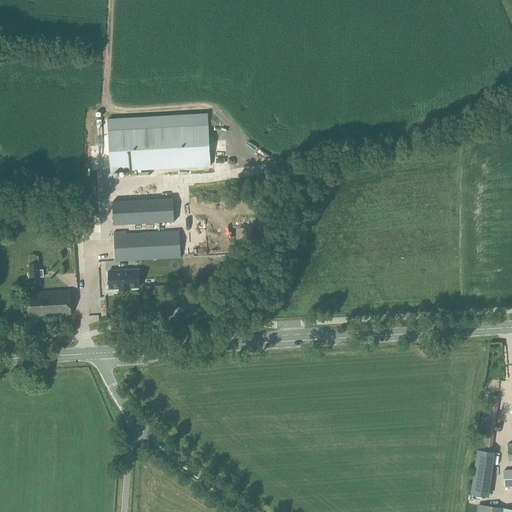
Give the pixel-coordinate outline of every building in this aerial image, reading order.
[(208,114),(107,120),(111,172),(211,166),(208,114)] [(114,235),(116,261),(182,257),(180,231),(114,235)] [(81,251),(80,251),(81,267),(88,267),(87,238),(80,239),(81,251)] [(39,262),(29,263),(31,286),(41,286),(39,262)] [(139,270),(109,271),(110,289),(120,288),(120,291),(130,290),(130,288),(140,287),(139,270)] [(154,286),(154,296),(155,296),(168,295),(167,285),(155,286),(154,286)] [(28,292),(30,319),(72,317),(70,290),(28,292)] [(489,401),(489,404),(487,404),(482,443),(491,445),(492,443),(493,443),(498,401),(489,401)] [(487,497),(494,453),(477,451),(471,494),(487,497)]
